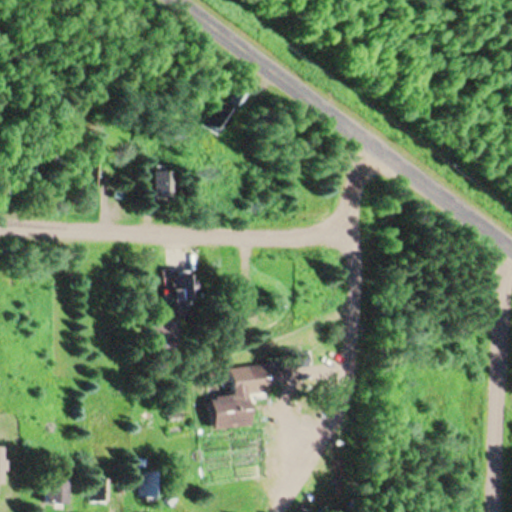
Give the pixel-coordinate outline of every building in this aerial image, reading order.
[(228,104),(235,109),(245,95),(238,90),(228,104)] [(203,126),(222,135),(233,113),(215,103),(203,126)] [(103,187),(103,159),(83,159),(83,187),(103,187)] [(175,312),(190,312),(190,272),(166,272),(166,301),(175,301),(175,312)] [(180,344),(179,319),(149,321),(151,345),(180,344)] [(227,367),(229,397),(205,398),(207,430),(248,427),(245,396),(266,394),(264,364),(227,367)] [(107,480),(87,480),(87,504),(107,504),(107,480)] [(42,481),(42,505),(64,505),(64,481),(42,481)]
